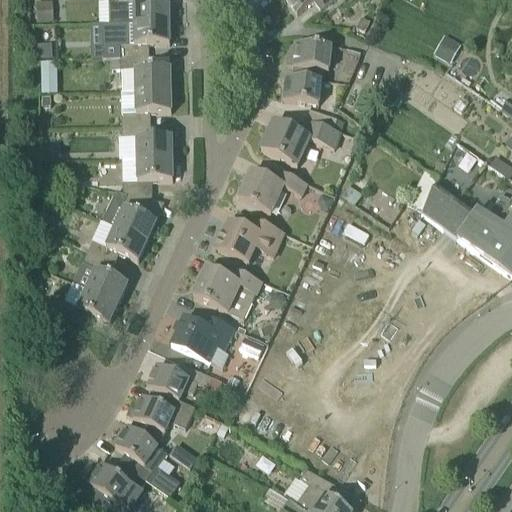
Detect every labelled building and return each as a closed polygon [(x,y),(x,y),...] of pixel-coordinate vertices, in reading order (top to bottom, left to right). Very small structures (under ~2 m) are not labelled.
[(108,0),(109,28),(169,27),(168,5),(148,5),(147,0),(108,0)] [(283,0),(283,1),(297,19),(314,6),(320,14),(338,0),(283,0)] [(36,25),(53,24),(52,3),(35,4),(36,25)] [(356,30),(365,34),(369,23),(361,20),(356,30)] [(169,27),(109,28),(102,28),(103,62),(110,62),(149,61),(148,49),(169,49),(169,27)] [(444,39),(433,58),(449,67),(460,49),(444,39)] [(52,47),(38,48),(39,61),(53,60),(52,47)] [(329,75),(332,51),(296,47),(294,63),(289,62),(288,69),(286,69),(286,70),(293,71),(292,82),(322,86),(323,74),(329,75)] [(170,73),(149,73),(149,61),(110,62),(111,74),(120,74),(121,96),(135,96),(170,95),(170,73)] [(42,64),(42,96),(57,96),(57,64),(42,64)] [(283,105),(319,109),(322,86),(292,82),(286,81),(283,105)] [(170,95),(135,96),(121,96),(121,118),(121,130),(151,129),(150,118),(171,117),(170,95)] [(41,99),(41,108),(50,108),(50,99),(41,99)] [(511,102),(510,101),(500,115),(511,123),(511,102)] [(305,125),(333,135),(337,124),(309,114),(305,125)] [(305,125),(299,139),(273,127),(261,155),(297,171),(309,146),(334,154),(339,137),(333,135),(305,125)] [(151,129),(121,130),(121,143),(136,142),(137,164),(172,163),(171,141),(151,142),(151,129)] [(511,171),(496,160),(489,170),(508,183),(511,177),(511,171)] [(153,204),(152,186),(172,186),(172,163),(137,164),(122,164),(123,199),(153,205),(153,204)] [(438,183),(444,168),(437,164),(430,177),(438,183)] [(45,178),(55,178),(54,166),(45,166),(45,178)] [(511,283),(511,234),(498,225),(495,229),(477,216),(476,218),(457,204),(435,189),(438,183),(430,177),(425,173),(406,211),(420,218),(420,219),(511,283)] [(238,204),(271,219),(283,193),(300,201),(306,189),(277,175),(272,186),(251,177),(238,204)] [(153,205),(123,199),(115,197),(102,226),(116,233),(147,247),(159,221),(148,216),(153,205)] [(317,204),(321,212),(327,214),(332,203),(320,198),(317,204)] [(511,206),(498,225),(511,234),(511,206)] [(215,252),(248,268),(255,253),(273,261),(285,238),(256,225),(250,236),(228,225),(215,252)] [(54,235),(53,228),(45,229),(46,237),(54,235)] [(147,247),(116,233),(106,253),(93,247),(88,257),(114,269),(119,258),(138,267),(147,247)] [(79,245),(77,251),(86,255),(91,244),(87,243),(79,245)] [(114,269),(88,257),(83,268),(82,267),(73,287),(88,294),(119,308),(128,288),(109,279),(114,269)] [(243,325),(256,299),(262,287),(233,273),(228,284),(205,274),(193,302),(227,316),(226,317),(243,325)] [(85,331),(90,320),(109,329),(119,308),(88,294),(78,314),(65,308),(60,319),(85,331)] [(272,311),(281,312),(286,306),(282,298),(274,297),(269,304),(272,311)] [(211,369),(217,354),(224,357),(234,334),(211,323),(206,334),(183,324),(171,350),(201,364),(211,369)] [(265,350),(246,341),(240,354),(259,363),(265,350)] [(198,389),(206,393),(211,382),(180,369),(175,378),(157,370),(147,392),(152,394),(179,406),(180,406),(184,395),(193,400),(198,389)] [(241,383),(231,379),(228,386),(237,391),(241,383)] [(211,382),(206,393),(216,397),(221,387),(211,382)] [(126,420),(152,432),(149,440),(161,445),(165,438),(170,427),(185,434),(194,413),(180,406),(179,406),(152,394),(148,404),(142,402),(136,416),(131,414),(128,420),(126,419),(126,420)] [(225,439),(228,431),(221,427),(218,436),(225,439)] [(147,444),(137,437),(129,431),(115,451),(131,463),(125,472),(146,486),(169,502),(178,487),(157,473),(167,458),(158,452),(147,444)] [(198,463),(189,457),(182,467),(190,473),(198,463)] [(127,511),(146,486),(125,472),(119,467),(112,476),(102,469),(89,489),(90,490),(83,500),(78,496),(77,497),(99,511),(127,511)] [(298,511),(356,511),(361,506),(339,493),(305,474),(299,485),(308,491),(295,509),(298,511)] [(298,511),(295,509),(283,501),(283,502),(271,494),(263,505),(274,511),(298,511)]
